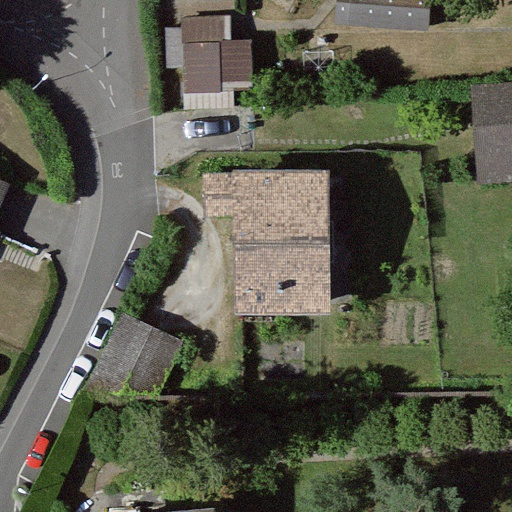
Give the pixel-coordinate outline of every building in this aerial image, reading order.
[(431,0),(337,0),(336,25),(429,31),(431,0)] [(252,85),(251,39),(231,39),(231,16),(182,18),(184,109),(233,106),(233,85),(252,85)] [(511,181),(511,80),(472,84),(479,183),(511,181)] [(333,312),(330,169),(206,169),(206,217),(235,217),(235,314),(333,312)] [(0,207),(12,180),(0,174),(0,207)] [(183,341),(122,313),(86,392),(157,395),(183,341)]
